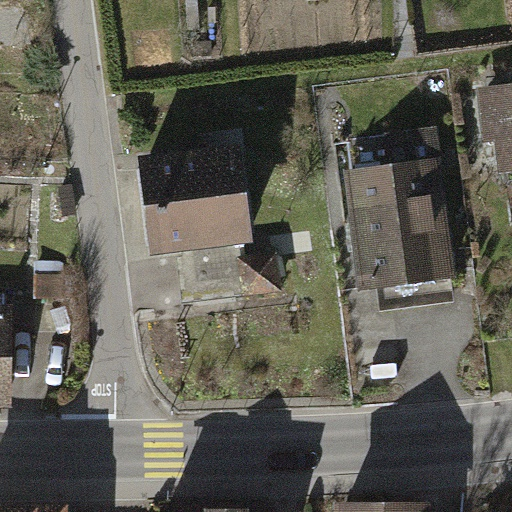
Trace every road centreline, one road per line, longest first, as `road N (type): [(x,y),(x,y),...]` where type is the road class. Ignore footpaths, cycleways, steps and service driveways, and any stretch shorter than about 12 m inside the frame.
road 1 (residential): [(72,0),(114,344),(117,450)]
road 2 (tertiary): [(117,450),(511,431)]
